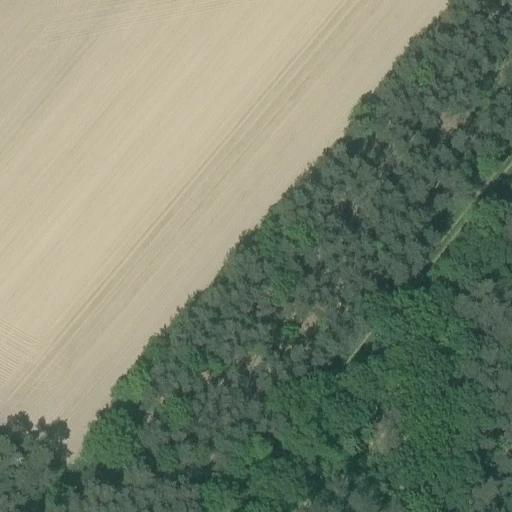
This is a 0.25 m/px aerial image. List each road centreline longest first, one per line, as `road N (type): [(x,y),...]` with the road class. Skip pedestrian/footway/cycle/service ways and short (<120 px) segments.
road 1 (track): [(452,0),(62,461),(0,417)]
road 2 (track): [(511,157),(231,511)]
road 3 (track): [(62,461),(133,488),(234,507)]
